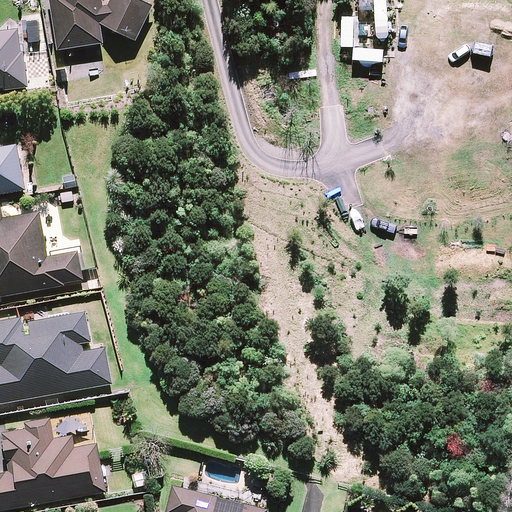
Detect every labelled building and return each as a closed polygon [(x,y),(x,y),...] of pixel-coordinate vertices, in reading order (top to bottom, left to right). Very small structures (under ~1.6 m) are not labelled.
[(51,0),(58,49),(101,43),(99,24),(134,41),(151,6),(138,0),(107,0),(107,1),(105,0),(51,0)] [(0,88),(28,85),(20,28),(0,31),(0,88)] [(70,85),(65,61),(53,63),(58,87),(70,85)] [(0,193),(27,189),(20,145),(0,147),(0,193)] [(7,218),(4,205),(0,206),(0,299),(2,299),(1,296),(86,279),(80,249),(50,255),(41,211),(7,218)] [(89,341),(84,311),(21,322),(20,317),(0,320),(0,403),(110,383),(104,347),(81,351),(80,343),(89,341)] [(0,471),(0,509),(104,492),(96,443),(75,446),(73,434),(56,437),(53,422),(6,430),(13,470),(0,471)] [(146,469),(129,474),(133,489),(150,485),(146,469)] [(263,511),(265,507),(170,486),(164,511),(263,511)]
